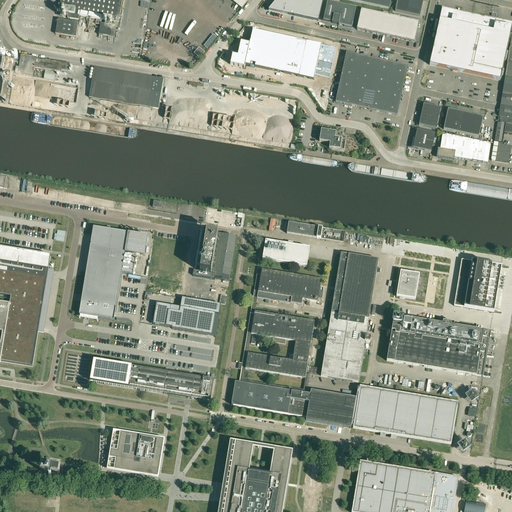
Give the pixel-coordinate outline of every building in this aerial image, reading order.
[(122,0),(60,0),(60,8),(65,8),(64,11),(67,18),(78,20),(79,16),(96,20),(96,25),(100,25),(99,35),(114,37),(116,27),(118,28),(122,0)] [(323,0),(276,0),(268,11),(318,22),(323,0)] [(380,0),(379,7),(389,10),(391,0),(380,0)] [(397,0),(395,11),(420,17),(423,0),(397,0)] [(353,22),(356,8),(327,2),(323,20),(332,22),(332,23),(338,25),(339,25),(344,26),(344,27),(345,26),(352,28),(353,23),(353,22)] [(511,22),(495,19),(494,20),(442,9),(429,65),(500,81),(511,26),(511,22)] [(371,12),(361,10),(357,30),(366,32),(371,12)] [(366,32),(376,34),(381,14),(371,12),(366,32)] [(376,34),(386,36),(390,16),(381,14),(376,34)] [(386,36),(396,38),(400,18),(390,16),(386,36)] [(396,38),(405,41),(410,21),(400,18),(396,38)] [(58,19),(55,34),(76,38),(78,23),(58,19)] [(405,41),(414,42),(419,22),(410,21),(405,41)] [(232,55),(230,65),(245,68),(245,65),(250,66),(251,63),(255,64),(254,67),(314,80),(321,46),(252,30),(249,44),(240,42),(237,56),(232,55)] [(346,53),(338,92),(335,102),(397,116),(402,92),(408,66),(346,53)] [(68,71),(69,64),(36,58),(21,56),(20,63),(19,62),(18,68),(16,68),(15,74),(18,75),(33,77),(34,67),(36,68),(36,67),(61,71),(61,70),(68,71)] [(4,64),(3,72),(11,74),(12,65),(4,64)] [(163,79),(94,68),(89,98),(159,109),(163,79)] [(55,73),(45,71),(44,79),(54,80),(55,73)] [(511,77),(505,77),(502,93),(511,95),(511,94),(511,77)] [(511,94),(511,95),(502,93),(497,123),(511,124),(511,94)] [(420,120),(419,125),(436,129),(441,108),(423,104),(420,118),(419,118),(419,120),(420,120)] [(456,111),(448,109),(443,130),(479,137),(483,117),(461,112),(456,111)] [(511,135),(511,124),(497,123),(494,142),(491,160),(492,160),(491,161),(508,164),(511,148),(509,147),(505,146),(502,145),(504,134),(511,135)] [(321,130),(319,142),(330,143),(329,149),(344,151),(346,140),(335,138),(335,136),(332,135),(332,132),(321,130)] [(435,134),(417,130),(413,148),(431,152),(435,134)] [(445,150),(438,149),(436,158),(454,161),(454,159),(472,161),(482,163),(488,164),(491,145),(442,134),(441,140),(446,141),(445,150)] [(0,176),(0,187),(8,189),(10,178),(0,176)] [(289,223),(287,234),(343,243),(345,233),(289,223)] [(128,233),(93,228),(79,315),(114,321),(122,273),(133,275),(136,256),(125,254),(125,253),(128,233)] [(65,232),(58,230),(56,241),(64,242),(65,232)] [(206,232),(200,272),(194,271),(193,276),(229,282),(230,277),(237,237),(206,232)] [(156,234),(146,291),(176,296),(185,239),(180,239),(161,236),(156,234)] [(306,267),(309,249),(266,242),(263,260),(306,267)] [(0,361),(0,362),(0,363),(0,362),(33,367),(38,332),(44,333),(44,328),(39,327),(44,297),(47,298),(48,291),(45,291),(45,290),(51,257),(0,248),(0,361)] [(366,337),(379,260),(341,254),(322,369),(307,367),(315,322),(255,312),(257,299),(302,306),(303,300),(318,302),(321,280),(262,270),(261,276),(257,275),(242,364),(239,363),(239,367),(242,368),(239,383),(236,383),(232,405),(307,418),(306,422),(351,429),(351,428),(356,398),(307,390),(310,375),(358,383),(365,342),(370,343),(371,338),(366,337)] [(462,260),(454,307),(494,313),(502,267),(462,260)] [(419,275),(401,272),(397,297),(415,300),(419,275)] [(170,311),(170,306),(156,304),(153,325),(172,328),(172,329),(212,336),(215,314),(219,315),(221,305),(182,298),(180,308),(179,313),(170,311)] [(394,316),(387,361),(484,377),(491,332),(454,326),(454,324),(443,322),(443,324),(394,316)] [(203,379),(155,371),(152,370),(103,362),(100,362),(94,361),(91,381),(210,401),(213,381),(207,379),(203,379)] [(457,404),(358,388),(356,398),(351,428),(450,444),(457,404)] [(110,449),(109,457),(116,458),(115,466),(157,473),(163,440),(120,433),(117,451),(110,449)] [(253,445),(235,442),(228,485),(231,485),(229,495),(227,506),(224,506),(223,511),(282,511),(292,451),(274,448),(270,475),(249,472),(253,445)] [(361,463),(352,511),(429,511),(436,475),(361,463)] [(42,464),(40,472),(48,473),(49,466),(42,464)] [(51,474),(55,474),(56,467),(49,466),(48,472),(48,473),(48,476),(51,477),(51,474)] [(466,501),(464,511),(484,511),(486,505),(466,501)]
